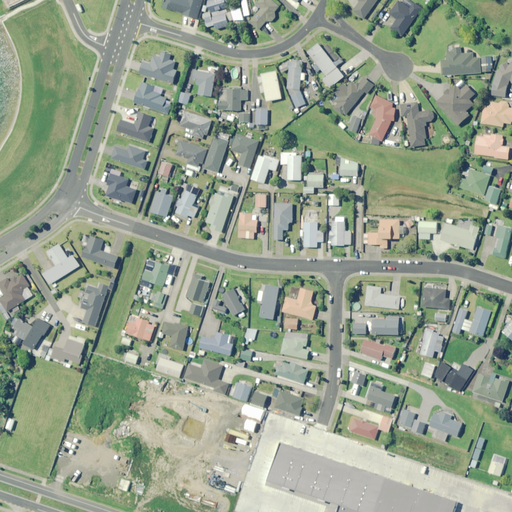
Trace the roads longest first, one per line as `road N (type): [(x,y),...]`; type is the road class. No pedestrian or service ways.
road 1 (residential): [(73,202),(238,260),(335,266)]
road 2 (residential): [(132,21),(253,54),(297,36),(319,14)]
road 3 (residential): [(335,266),(451,269),(511,287)]
road 4 (residential): [(123,51),(73,202)]
road 5 (residential): [(319,418),(331,384),(335,266)]
road 6 (residential): [(62,193),(110,47)]
